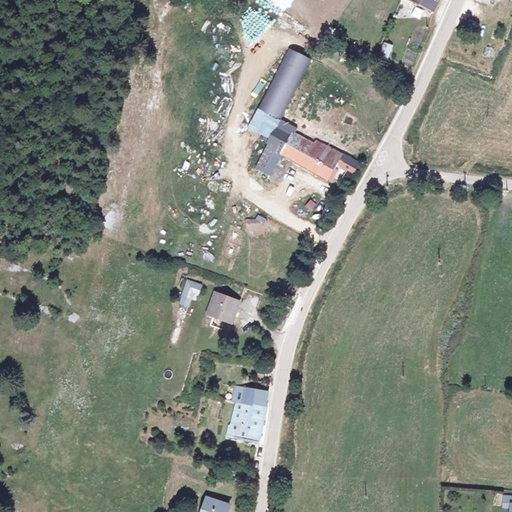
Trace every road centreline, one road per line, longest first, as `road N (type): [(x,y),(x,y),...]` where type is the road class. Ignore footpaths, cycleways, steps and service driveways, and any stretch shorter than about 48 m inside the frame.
road 1 (tertiary): [(261,511),(292,334),(378,168)]
road 2 (tertiary): [(378,168),(459,0)]
road 3 (residential): [(511,184),(378,168)]
